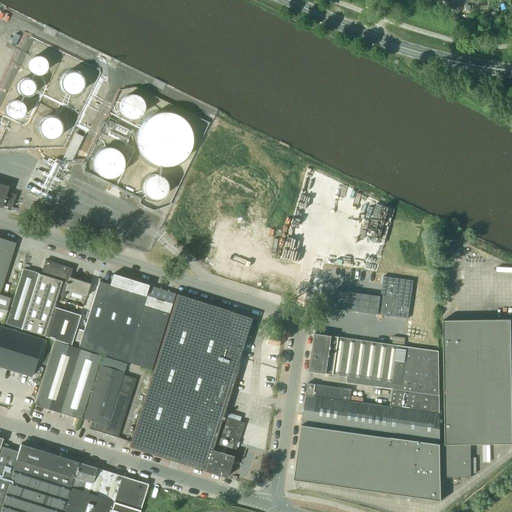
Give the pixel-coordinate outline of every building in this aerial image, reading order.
[(48,68),(48,65),(48,61),(46,58),(45,57),(43,56),(41,55),(38,55),(36,55),(34,56),(31,58),(30,60),(29,62),(29,65),(30,69),(31,70),(32,72),(36,74),(39,74),(42,74),(43,73),(46,71),(47,69),(48,68)] [(82,86),(82,83),(82,79),(80,76),(79,75),(77,74),(75,73),(72,73),(70,73),(68,74),(65,76),(64,78),(63,80),(63,83),(64,87),(65,88),(66,90),(70,92),(73,92),(76,92),(77,91),(80,89),(81,87),(82,86)] [(35,90),(35,87),(35,84),(33,82),(30,80),(27,80),(25,80),(22,82),(20,84),(20,88),(20,90),(22,93),(23,94),(25,95),(28,95),(31,95),(33,93),(34,92),(35,90)] [(143,110),(144,106),(143,104),(143,102),(141,99),(138,96),(136,96),(133,95),(129,95),(127,97),(124,98),(122,102),(121,104),(121,106),(121,109),(122,111),(123,113),(125,115),(128,117),(132,118),(135,117),(137,117),(140,115),(141,114),(142,112),(143,110)] [(23,112),(24,110),(24,108),(23,106),(21,104),(18,102),(15,102),(12,103),(10,105),(8,108),(8,110),(9,113),(11,116),(13,117),(17,118),(20,117),(22,115),(23,112)] [(190,144),(191,139),(190,133),(189,128),(186,123),(183,120),(178,116),(174,114),(169,112),(163,112),(160,112),(155,114),(149,117),(146,120),(143,123),(141,126),(139,129),(138,134),(138,139),(139,145),(140,149),(143,154),(147,158),(152,162),(155,163),(160,165),(166,165),(172,164),(177,162),(180,160),(184,156),(187,152),(189,148),(190,144)] [(60,132),(60,128),(60,124),(57,121),(54,118),(51,117),(49,117),(47,118),(43,120),(41,122),(40,123),(40,126),(39,128),(40,132),(42,135),(44,137),(46,138),(49,138),(50,138),(54,138),(57,135),(60,132)] [(63,160),(70,164),(83,136),(75,133),(63,160)] [(119,161),(120,158),(120,156),(119,153),(118,151),(116,148),(113,146),(111,145),(108,144),(105,144),(101,145),(98,146),(96,148),(94,151),(92,154),(92,156),(92,159),(92,162),(93,165),(94,167),(96,169),(100,171),(102,172),(104,172),(107,172),(112,171),(114,170),(116,168),(117,166),(119,164),(119,161)] [(166,189),(167,185),(166,183),(165,180),(163,176),(159,174),(156,173),(153,173),(151,174),(148,175),(145,178),(144,179),(143,182),(143,186),(144,190),(145,192),(146,194),(149,196),(150,196),(152,197),(155,197),(160,196),(164,193),(165,191),(166,189)] [(8,187),(0,184),(0,207),(11,210),(15,196),(6,193),(8,187)] [(0,290),(14,243),(0,238),(0,290)] [(23,269),(6,324),(20,329),(44,336),(71,345),(80,315),(53,307),(57,295),(63,297),(65,291),(85,297),(90,283),(69,277),(72,268),(45,260),(40,274),(23,269)] [(147,285),(112,274),(109,284),(98,281),(78,347),(124,361),(151,370),(168,314),(172,304),(144,295),(147,285)] [(341,290),(338,308),(408,318),(414,280),(384,276),(381,296),(341,290)] [(442,306),(460,306),(460,281),(442,281),(442,306)] [(12,298),(0,294),(0,321),(4,323),(12,298)] [(128,447),(129,447),(167,459),(182,464),(203,470),(219,475),(226,477),(243,423),(222,416),(253,318),(177,294),(176,294),(145,392),(130,442),(128,447)] [(302,425),(298,453),(294,480),(441,501),(441,478),(471,477),(471,444),(511,443),(511,374),(511,319),(443,320),(445,444),(440,444),(302,425)] [(0,366),(31,376),(43,340),(0,326),(0,366)] [(312,352),(439,371),(439,351),(314,334),(312,352)] [(80,419),(81,418),(101,356),(79,349),(54,341),(34,405),(59,413),(80,419)] [(346,382),(393,389),(439,396),(439,371),(312,352),(309,371),(347,376),(346,382)] [(103,357),(102,358),(100,365),(123,373),(126,364),(103,357)] [(90,428),(104,433),(117,437),(136,379),(123,374),(123,373),(100,365),(83,419),(92,422),(90,428)] [(308,383),(302,425),(440,444),(439,396),(393,389),(391,407),(350,401),(352,389),(308,383)] [(0,511),(56,511),(73,461),(20,444),(17,451),(0,445),(0,511)] [(88,465),(73,461),(56,511),(138,511),(147,484),(88,465)]
